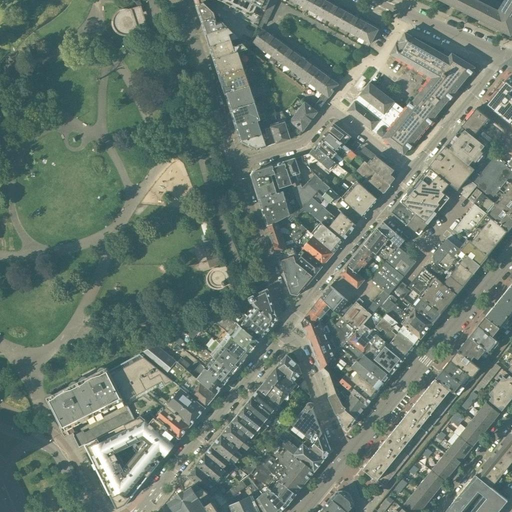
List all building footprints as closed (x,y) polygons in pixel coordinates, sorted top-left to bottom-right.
[(152,0),(142,7),(147,24),(166,18),(157,0),(152,0)] [(206,0),(205,1),(205,2),(213,11),(218,0),(247,0),(266,10),(271,0),(206,0)] [(266,23),(275,6),(277,0),(271,0),(262,21),(266,23)] [(300,0),(299,4),(320,15),(327,1),(324,0),(300,0)] [(511,0),(507,0),(504,5),(493,0),(428,0),(431,1),(431,0),(441,0),(481,20),(480,22),(497,31),(498,29),(511,35),(511,33),(511,0)] [(320,15),(340,26),(348,13),(327,1),(320,15)] [(204,2),(197,5),(202,22),(216,17),(215,13),(204,2)] [(125,9),(123,9),(121,10),(120,11),(118,12),(117,13),(116,15),(116,16),(115,17),(115,18),(114,19),(114,20),(114,21),(114,22),(114,23),(114,24),(115,25),(115,26),(115,27),(116,28),(116,29),(117,30),(118,31),(119,32),(120,33),(122,34),(123,34),(124,35),(125,35),(126,35),(127,35),(129,35),(131,35),(132,35),(136,32),(148,27),(147,24),(145,17),(142,7),(141,5),(138,6),(129,9),(128,9),(126,9),(125,9)] [(252,12),(249,17),(256,21),(255,22),(252,23),(251,25),(257,28),(262,17),(252,12)] [(368,24),(348,13),(340,26),(360,37),(368,24)] [(216,17),(202,22),(207,36),(229,28),(221,20),(217,22),(216,17)] [(372,43),(375,37),(376,37),(380,30),(368,24),(360,37),(372,43)] [(207,36),(210,46),(216,45),(231,39),(229,34),(233,32),(229,28),(207,36)] [(254,42),(273,56),(282,43),(263,29),(254,42)] [(408,107),(406,110),(382,137),(405,155),(409,149),(410,150),(414,146),(413,145),(430,124),(431,125),(434,121),(433,120),(450,100),(451,101),(455,96),(453,95),(470,75),(471,76),(475,71),(474,70),(476,68),(453,53),(450,57),(405,33),(400,42),(401,43),(399,46),(397,45),(392,54),(432,78),(425,87),(422,85),(417,90),(420,93),(412,103),(411,101),(407,106),(408,107)] [(216,45),(210,46),(215,59),(239,51),(248,48),(243,43),(233,46),(231,39),(216,45)] [(273,56),(292,69),(301,57),(282,43),(273,56)] [(239,51),(215,59),(220,77),(245,69),(239,51)] [(292,69),(311,83),(320,70),(301,57),(292,69)] [(250,86),(245,69),(220,77),(226,94),(250,86)] [(311,83),(324,93),(320,99),(325,103),(339,84),(320,70),(311,83)] [(511,76),(488,104),(511,122),(511,76)] [(265,81),(263,77),(252,80),(253,85),(265,81)] [(406,110),(370,82),(348,110),(382,137),(406,110)] [(256,103),(250,86),(226,94),(231,111),(256,103)] [(299,135),(321,108),(316,104),(313,108),(305,102),(291,121),(298,126),(295,130),(299,135)] [(237,128),(259,121),(265,119),(269,118),(267,113),(260,115),(256,103),(231,111),(237,128)] [(462,126),(484,144),(493,152),(505,137),(504,130),(477,108),(462,126)] [(237,128),(241,141),(263,133),(259,121),(237,128)] [(267,134),(263,135),(267,147),(291,139),(286,123),(278,125),(277,123),(271,125),(272,127),(266,129),(267,134)] [(345,145),(352,136),(334,123),(328,130),(345,145)] [(471,180),(493,152),(484,144),(462,126),(447,145),(468,163),(459,174),(451,184),(457,189),(458,190),(468,178),(471,180)] [(328,130),(322,138),(338,152),(343,148),(344,149),(347,146),(345,145),(328,130)] [(267,147),(263,135),(263,133),(241,141),(258,150),(267,147)] [(335,157),(338,152),(322,138),(317,145),(335,161),(337,158),(335,157)] [(311,153),(313,155),(329,168),(333,163),(334,164),(336,162),(335,161),(317,145),(311,153)] [(447,145),(438,156),(459,174),(468,163),(447,145)] [(361,152),(373,161),(377,156),(365,146),(361,152)] [(468,198),(478,186),(493,198),(498,192),(500,190),(511,199),(511,178),(510,177),(511,174),(511,170),(505,164),(506,162),(493,152),(471,180),(468,178),(458,190),(468,198)] [(369,166),(390,185),(396,178),(392,175),(395,170),(377,156),(373,161),(369,166)] [(450,184),(451,184),(459,174),(438,156),(437,157),(438,158),(437,159),(436,158),(428,168),(426,171),(423,174),(411,188),(401,201),(416,213),(429,224),(450,198),(443,192),(447,188),(450,184)] [(292,185),(293,187),(301,185),(298,180),(296,175),(300,173),(295,158),(285,162),(292,185)] [(273,165),(275,172),(281,188),(280,188),(281,192),(277,193),(260,198),(263,207),(288,198),(288,197),(286,197),(284,191),(282,191),(281,188),(292,185),(285,162),(273,165)] [(358,170),(368,179),(384,193),(390,185),(369,166),(365,162),(358,170)] [(256,187),(273,181),(271,173),(275,172),(273,165),(254,172),(252,175),(256,187)] [(340,177),(345,171),(339,166),(334,173),(340,177)] [(302,188),(301,185),(293,187),(294,188),(302,207),(317,193),(322,198),(332,189),(315,175),(302,188)] [(379,199),(384,193),(368,179),(362,185),(379,199)] [(260,198),(277,193),(273,181),(256,187),(260,198)] [(359,182),(345,200),(364,216),(379,199),(362,185),(359,182)] [(332,189),(322,198),(329,204),(335,198),(341,204),(345,200),(338,194),(332,189)] [(469,199),(474,203),(482,193),(478,189),(469,199)] [(511,199),(500,190),(498,192),(503,197),(497,205),(511,216),(511,199)] [(329,204),(322,198),(317,193),(302,207),(306,211),(312,215),(323,223),(344,240),(357,225),(342,212),(340,214),(336,218),(332,214),(326,209),(329,204)] [(487,196),(478,206),(509,231),(511,226),(511,216),(497,205),(487,196)] [(263,207),(265,216),(289,207),(287,201),(289,201),(288,198),(263,207)] [(416,213),(401,201),(392,212),(420,234),(429,224),(416,213)] [(461,233),(470,241),(489,256),(509,231),(478,206),(476,204),(455,229),(461,233)] [(291,206),(289,207),(265,216),(268,225),(279,222),(292,216),(290,209),(292,208),(291,206)] [(302,207),(292,216),(302,225),(304,222),(298,216),(306,211),(302,207)] [(292,243),(295,240),(297,242),(304,235),(302,233),(306,229),(302,225),(290,236),(285,234),(283,235),(279,222),(268,225),(278,254),(282,252),(282,253),(283,253),(283,252),(294,248),(293,246),(287,248),(286,243),(288,242),(292,243)] [(383,222),(378,229),(398,246),(404,239),(383,222)] [(344,240),(323,223),(314,235),(315,236),(335,251),(344,240)] [(386,299),(401,281),(416,263),(417,264),(418,262),(400,247),(398,246),(378,229),(364,245),(376,255),(381,259),(387,263),(373,280),(385,290),(381,294),(367,310),(361,305),(364,302),(360,298),(342,319),(357,332),(368,320),(371,316),(376,311),(386,299)] [(461,233),(455,229),(452,233),(457,238),(461,233)] [(470,241),(466,245),(457,238),(452,233),(448,238),(481,265),(489,256),(470,241)] [(304,249),(307,252),(324,265),(335,251),(315,236),(304,249)] [(474,273),(481,265),(448,238),(441,246),(474,273)] [(216,249),(212,239),(203,242),(206,252),(216,249)] [(364,269),(376,255),(364,245),(348,266),(357,274),(360,270),(361,271),(364,268),(364,269)] [(443,282),(458,294),(461,290),(464,286),(474,273),(441,246),(434,255),(434,262),(449,274),(448,275),(446,278),(443,281),(443,282)] [(316,274),(300,261),(298,259),(295,249),(294,248),(283,252),(283,253),(282,253),(282,252),(278,254),(291,294),(292,294),(293,293),(297,294),(297,295),(298,295),(316,274)] [(300,261),(316,274),(324,265),(307,252),(300,261)] [(226,286),(229,285),(232,284),(230,278),(226,265),(219,268),(217,267),(216,268),(214,268),(213,269),(212,269),(211,270),(210,271),(209,272),(209,273),(208,274),(208,276),(207,277),(207,278),(207,280),(208,281),(208,282),(209,283),(209,284),(210,286),(211,286),(212,287),(213,288),(214,288),(216,289),(217,289),(219,289),(221,289),(223,288),(224,288),(225,287),(226,286)] [(365,280),(357,274),(348,266),(341,273),(359,287),(365,280)] [(425,267),(416,277),(450,304),(458,294),(443,282),(425,267)] [(442,313),(450,304),(416,277),(409,286),(442,313)] [(403,282),(396,290),(434,323),(442,313),(409,286),(403,282)] [(321,297),(335,312),(338,315),(349,302),(346,299),(331,285),(321,297)] [(511,285),(495,306),(511,319),(511,285)] [(268,289),(250,298),(253,304),(256,304),(256,305),(255,306),(275,323),(277,321),(277,316),(268,289)] [(396,290),(389,298),(428,331),(434,323),(396,290)] [(334,313),(335,312),(321,297),(316,304),(331,318),(332,316),(327,313),(330,310),(334,313)] [(421,339),(428,331),(389,298),(382,306),(398,319),(405,325),(421,338),(421,339)] [(316,304),(311,311),(322,320),(325,315),(330,319),(331,318),(316,304)] [(255,306),(248,315),(268,332),(275,323),(255,306)] [(486,317),(506,332),(511,324),(511,319),(495,306),(486,317)] [(316,326),(319,322),(322,320),(311,311),(305,317),(316,326)] [(405,357),(389,345),(387,343),(382,348),(378,345),(380,343),(378,342),(381,338),(372,331),(366,339),(361,335),(369,325),(374,329),(383,318),(376,311),(371,316),(375,320),(372,323),(368,320),(357,332),(351,339),(349,341),(390,376),(405,357)] [(384,318),(395,328),(400,332),(415,345),(421,338),(405,325),(402,328),(398,325),(399,323),(388,313),(384,318)] [(268,332),(248,315),(244,320),(240,325),(260,341),(268,332)] [(325,367),(331,361),(333,357),(331,352),(335,350),(334,348),(330,349),(328,344),(332,342),(331,338),(326,339),(322,328),(319,322),(316,326),(305,317),(301,322),(319,366),(321,371),(325,367)] [(498,342),(506,332),(486,317),(479,326),(498,342)] [(393,331),(395,328),(384,318),(376,328),(382,332),(385,328),(389,332),(385,337),(391,342),(389,345),(405,357),(415,345),(400,332),(397,335),(393,331)] [(238,323),(229,333),(251,352),(260,341),(240,325),(238,323)] [(501,343),(498,342),(479,326),(470,336),(492,354),(501,343)] [(200,330),(197,327),(189,332),(195,337),(200,330)] [(225,347),(243,362),(251,352),(229,333),(227,335),(221,343),(225,347)] [(178,336),(174,340),(180,346),(184,341),(178,336)] [(461,348),(451,360),(473,377),(478,371),(478,365),(475,363),(476,361),(478,359),(481,361),(487,360),(492,354),(470,336),(461,348)] [(349,341),(342,348),(385,383),(390,376),(349,341)] [(234,373),(243,362),(225,347),(221,343),(212,354),(216,358),(216,357),(234,373)] [(185,367),(157,344),(141,353),(140,353),(205,408),(217,394),(190,372),(185,367)] [(385,383),(342,348),(338,353),(336,354),(341,357),(345,361),(347,363),(379,390),(385,383)] [(125,505),(205,408),(140,353),(109,370),(135,418),(85,444),(95,464),(98,462),(105,474),(101,476),(117,508),(125,505)] [(287,355),(282,361),(297,378),(302,373),(299,365),(287,355)] [(226,383),(234,373),(216,357),(216,358),(208,368),(226,383)] [(342,370),(339,368),(342,365),(333,357),(331,361),(337,366),(331,373),(348,388),(352,392),(367,406),(373,398),(342,370)] [(451,360),(444,369),(466,387),(473,377),(451,360)] [(294,382),(297,378),(282,361),(277,368),(294,382)] [(192,370),(190,372),(217,394),(226,383),(208,368),(201,363),(194,372),(192,370)] [(373,398),(379,390),(347,363),(342,370),(373,398)] [(496,363),(476,388),(481,392),(501,367),(496,363)] [(85,444),(135,418),(109,370),(108,367),(106,368),(104,367),(102,367),(101,367),(99,369),(98,370),(98,372),(77,382),(76,381),(74,381),(72,382),(71,383),(70,384),(70,386),(53,394),(47,397),(50,403),(56,415),(60,423),(66,420),(75,436),(74,437),(79,447),(85,444)] [(348,388),(331,373),(330,371),(325,367),(321,371),(325,384),(329,395),(331,400),(339,397),(342,395),(348,388)] [(277,368),(272,374),(294,393),(299,387),(294,382),(277,368)] [(314,370),(319,381),(323,379),(318,369),(314,370)] [(385,486),(466,387),(444,369),(363,469),(385,486)] [(287,401),(294,393),(272,374),(265,382),(287,401)] [(502,410),(509,402),(511,398),(511,376),(510,375),(507,378),(504,375),(490,393),(493,396),(489,400),(502,410)] [(265,382),(259,389),(281,408),(287,401),(265,382)] [(284,410),(281,408),(259,389),(252,397),(274,416),(279,410),(282,412),(284,410)] [(474,391),(466,400),(471,404),(478,395),(474,391)] [(367,406),(352,392),(342,404),(353,413),(357,418),(367,406)] [(252,397),(245,406),(267,424),(272,417),(276,421),(278,419),(275,417),(274,416),(252,397)] [(357,418),(353,413),(342,404),(339,397),(331,400),(337,413),(340,419),(343,427),(348,428),(357,418)] [(302,415),(308,420),(317,410),(312,399),(299,415),(300,416),(302,415)] [(466,410),(471,404),(466,400),(462,406),(466,410)] [(486,402),(479,412),(492,423),(500,413),(486,402)] [(238,414),(260,433),(261,433),(262,432),(261,431),(267,424),(245,406),(238,414)] [(308,420),(305,425),(296,435),(304,442),(320,420),(317,410),(308,420)] [(457,411),(454,416),(459,420),(462,415),(457,411)] [(479,412),(472,420),(486,431),(492,423),(479,412)] [(238,414),(232,421),(249,436),(254,439),(257,436),(260,433),(238,414)] [(455,424),(459,420),(454,416),(450,420),(455,424)] [(293,421),(289,418),(284,424),(288,427),(293,421)] [(320,420),(304,442),(311,448),(325,432),(320,420)] [(472,420),(466,427),(480,439),(486,431),(472,420)] [(250,446),(251,445),(253,442),(247,438),(249,436),(232,421),(227,428),(250,446)] [(466,427),(459,436),(473,447),(480,439),(466,427)] [(227,428),(222,434),(239,448),(242,445),(247,450),(250,446),(227,428)] [(511,430),(484,464),(476,475),(491,487),(511,461),(511,430)] [(331,449),(325,432),(311,448),(324,458),(331,449)] [(222,434),(217,440),(239,458),(241,456),(236,451),(239,448),(222,434)] [(459,436),(452,445),(466,456),(473,447),(459,436)] [(324,458),(311,448),(304,442),(299,448),(288,438),(283,444),(289,448),(315,470),(324,458)] [(217,440),(212,446),(229,460),(231,458),(236,462),(239,458),(217,440)] [(268,451),(269,450),(274,444),(271,441),(265,448),(268,451)] [(452,445),(445,453),(459,465),(466,456),(452,445)] [(236,466),(229,460),(212,446),(206,454),(229,473),(230,474),(236,466)] [(289,448),(280,459),(289,467),(290,466),(308,479),(315,470),(289,448)] [(445,453),(438,462),(452,473),(459,465),(445,453)] [(219,484),(229,473),(206,454),(197,465),(214,479),(217,481),(219,484)] [(266,454),(260,462),(280,478),(279,479),(296,493),(308,479),(290,466),(289,467),(280,459),(274,454),(271,458),(266,454)] [(258,469),(253,474),(269,487),(288,503),(289,502),(290,501),(291,500),(296,493),(279,479),(280,478),(260,462),(259,464),(256,467),(258,469)] [(438,462),(431,471),(445,482),(452,473),(438,462)] [(188,476),(197,483),(205,490),(207,489),(206,488),(214,479),(197,465),(188,476)] [(431,471),(424,479),(438,490),(445,482),(431,471)] [(447,509),(445,511),(444,511),(498,511),(508,500),(499,493),(491,487),(476,475),(447,509)] [(249,476),(243,480),(244,481),(253,494),(265,510),(266,511),(278,511),(280,511),(260,491),(249,476)] [(403,479),(398,485),(402,489),(407,483),(403,479)] [(424,479),(417,488),(431,499),(438,490),(424,479)] [(171,511),(258,511),(250,495),(231,505),(231,506),(224,510),(222,506),(227,503),(223,497),(218,489),(212,496),(205,490),(197,483),(186,490),(185,489),(176,494),(178,496),(170,501),(176,509),(171,511)] [(402,489),(398,485),(393,491),(398,495),(402,489)] [(261,490),(260,491),(280,511),(288,503),(269,487),(266,489),(264,487),(261,490)] [(417,488),(411,495),(425,507),(431,499),(417,488)] [(336,491),(331,498),(348,511),(356,511),(354,505),(350,495),(347,492),(342,490),(336,491)] [(253,494),(250,495),(258,511),(261,511),(265,510),(253,494)] [(404,504),(413,511),(420,511),(425,507),(411,495),(404,504)] [(389,496),(377,511),(378,511),(384,511),(393,500),(389,496)] [(324,507),(323,508),(328,511),(348,511),(331,498),(324,507)]
